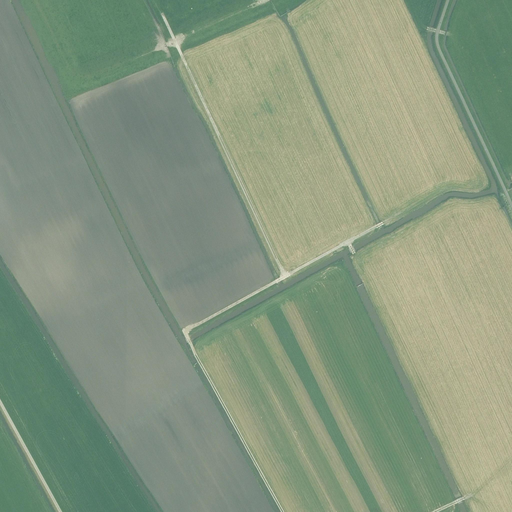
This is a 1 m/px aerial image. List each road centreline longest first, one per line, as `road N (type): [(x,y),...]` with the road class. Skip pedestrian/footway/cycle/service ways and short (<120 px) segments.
road 1 (track): [(283,511),(184,331),(285,276)]
road 2 (track): [(34,0),(68,73),(87,77),(268,0)]
road 3 (track): [(285,276),(162,13)]
road 4 (track): [(61,511),(0,402)]
